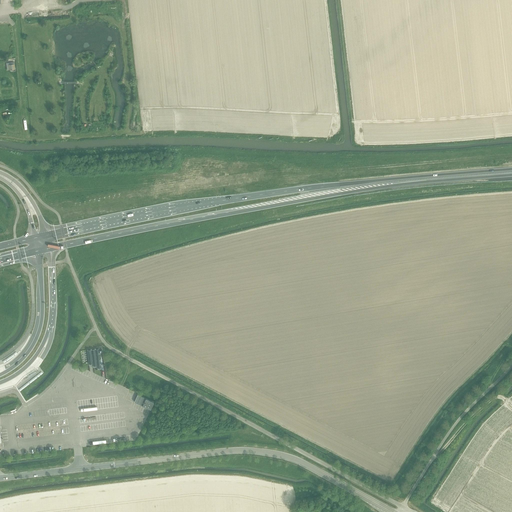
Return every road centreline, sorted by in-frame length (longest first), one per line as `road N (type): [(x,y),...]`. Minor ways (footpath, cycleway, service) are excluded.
road 1 (trunk): [(511,170),(222,201),(44,235)]
road 2 (trunk): [(50,248),(349,192),(511,175)]
road 3 (tertiary): [(391,511),(300,461),(245,450),(0,478)]
road 4 (unclassified): [(402,507),(133,362),(96,328)]
road 5 (unclassified): [(402,507),(456,422),(511,366)]
road 6 (secondary): [(0,382),(29,363),(50,329),(50,248)]
road 7 (secondary): [(36,251),(38,334),(0,374)]
